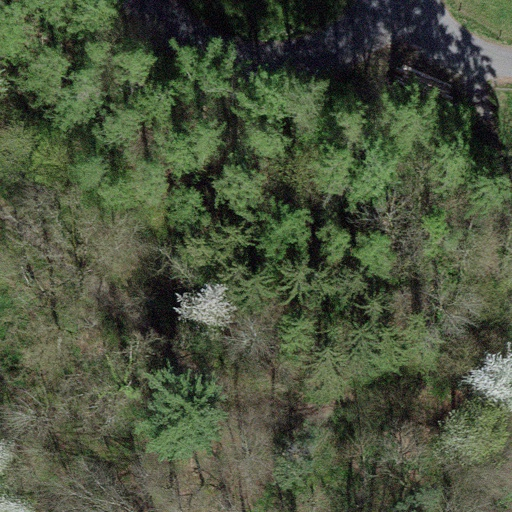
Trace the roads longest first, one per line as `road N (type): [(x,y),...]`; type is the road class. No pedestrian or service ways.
road 1 (track): [(490,64),(501,208),(484,292),(452,351),(381,410),(335,423),(278,416),(234,395),(0,206)]
road 2 (tertiary): [(391,0),(354,39),(285,65),(212,52),(154,0)]
